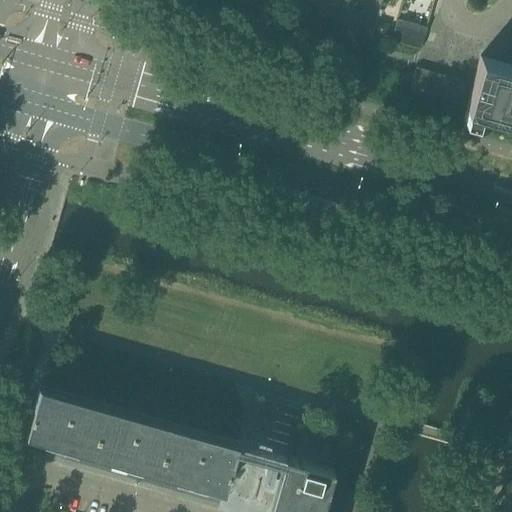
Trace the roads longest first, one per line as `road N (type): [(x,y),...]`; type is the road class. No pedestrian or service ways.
road 1 (secondary): [(37,107),(511,241)]
road 2 (secondary): [(511,199),(48,62)]
road 3 (residential): [(0,244),(37,107)]
